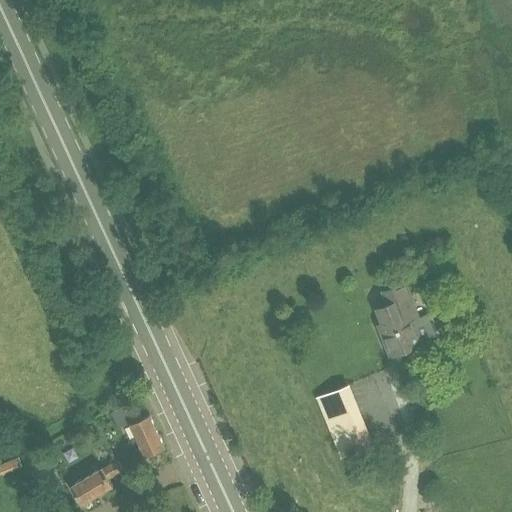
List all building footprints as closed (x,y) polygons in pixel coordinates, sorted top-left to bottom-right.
[(385,333),(381,335),(389,357),(422,344),(407,306),(413,303),(405,283),(382,292),(387,305),(376,309),(385,333)] [(345,386),(315,398),(339,457),(369,444),(345,386)] [(165,447),(149,413),(142,417),(135,401),(111,412),(118,428),(131,422),(132,423),(131,424),(146,456),(165,447)] [(58,479),(39,450),(29,456),(47,486),(58,479)] [(0,463),(0,474),(23,466),(19,457),(0,463)] [(118,458),(102,467),(71,485),(82,504),(113,486),(109,479),(125,470),(118,458)]
